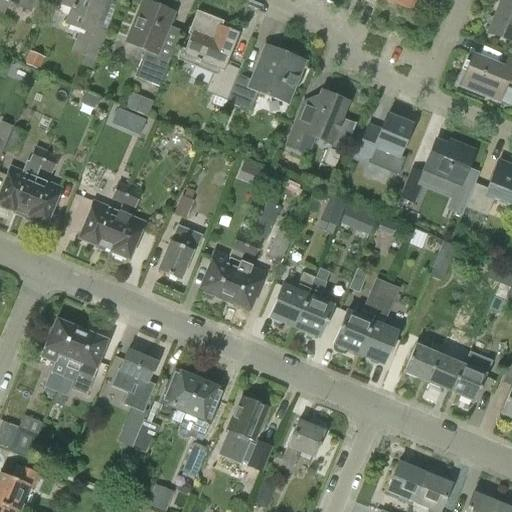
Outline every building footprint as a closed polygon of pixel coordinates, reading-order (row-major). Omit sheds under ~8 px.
[(0,0),(0,14),(2,15),(6,3),(29,13),(34,0),(0,0)] [(94,62),(115,8),(96,0),(60,0),(58,6),(70,11),(64,26),(80,33),(72,53),(94,62)] [(382,0),(407,10),(410,0),(382,0)] [(510,44),(511,44),(511,7),(499,2),(486,34),(510,44)] [(172,17),(141,5),(126,42),(145,50),(134,79),(158,89),(174,50),(161,45),(172,17)] [(204,93),(226,102),(237,76),(239,70),(226,65),(238,36),(197,19),(181,57),(214,70),(204,93)] [(266,46),(251,82),(237,76),(226,102),(225,103),(246,112),(249,113),(256,95),(280,105),(287,87),(292,89),(301,67),(282,60),(284,54),(266,46)] [(22,65),(39,72),(44,59),(27,53),(22,65)] [(470,57),(458,87),(498,103),(506,83),(511,85),(511,58),(507,57),(502,69),(470,57)] [(315,108),(304,103),(285,148),(305,157),(312,139),(329,146),(328,147),(342,153),(354,124),(340,119),(347,104),(321,93),(315,108)] [(127,96),(123,108),(146,117),(151,105),(127,96)] [(117,109),(111,124),(121,128),(127,114),(117,109)] [(383,153),(397,159),(410,127),(385,117),(379,132),(367,127),(355,157),(378,167),(383,153)] [(0,153),(10,130),(0,125),(0,153)] [(4,153),(15,158),(25,135),(14,130),(4,153)] [(455,150),(435,142),(423,171),(459,186),(473,153),(457,146),(455,150)] [(27,165),(39,170),(46,152),(34,147),(27,165)] [(57,157),(46,152),(39,170),(50,175),(57,157)] [(270,172),(242,162),(236,180),(264,190),(270,172)] [(511,209),(511,168),(498,163),(486,192),(473,186),(464,209),(485,217),(491,201),(511,209)] [(0,194),(0,206),(20,215),(36,178),(11,168),(0,194)] [(412,205),(424,176),(411,170),(399,200),(412,205)] [(60,188),(36,178),(20,215),(45,225),(60,188)] [(298,187),(287,182),(284,190),(294,195),(298,187)] [(110,201),(122,206),(130,188),(117,183),(110,201)] [(141,193),(130,188),(122,206),(134,211),(141,193)] [(193,193),(184,189),(173,215),(185,220),(193,202),(190,201),(193,193)] [(319,222),(335,228),(344,205),(328,199),(319,222)] [(79,240),(103,250),(119,212),(94,202),(79,240)] [(366,214),(347,207),(340,224),(359,232),(366,214)] [(143,222),(119,212),(103,250),(128,260),(143,222)] [(276,241),(275,241),(267,260),(279,265),(287,246),(286,245),(290,235),(289,235),(292,228),(284,225),(282,232),(281,231),(276,241)] [(195,254),(201,238),(176,228),(170,243),(157,272),(179,282),(192,253),(195,254)] [(243,256),(250,238),(238,233),(231,251),(243,256)] [(262,243),(250,238),(243,256),(254,261),(262,243)] [(428,277),(441,282),(454,248),(441,243),(428,277)] [(200,291),(224,301),(240,262),(216,252),(200,291)] [(264,272),(240,262),(224,301),(248,311),(264,272)] [(491,266),(486,279),(497,284),(503,271),(491,266)] [(511,274),(503,271),(497,284),(509,289),(511,281),(511,274)] [(295,328),(315,279),(303,274),(296,291),(283,286),(270,318),(295,328)] [(327,284),(321,281),(315,279),(295,328),(319,339),(333,306),(320,301),(327,284)] [(335,345),(359,355),(389,285),(378,281),(362,318),(349,313),(335,345)] [(399,290),(389,285),(359,355),(384,365),(397,333),(383,327),(399,290)] [(56,323),(40,360),(54,365),(50,373),(61,378),(65,370),(81,329),(75,326),(74,328),(70,326),(70,324),(63,321),(58,324),(56,323)] [(81,329),(65,370),(89,380),(92,374),(93,372),(97,362),(105,343),(103,339),(102,338),(95,334),(93,335),(90,334),(91,333),(85,331),(81,329)] [(427,384),(439,356),(443,348),(432,343),(428,352),(414,346),(402,374),(427,384)] [(149,400),(140,397),(144,384),(147,385),(155,365),(127,353),(118,374),(133,380),(122,406),(143,415),(149,400)] [(452,362),(439,356),(427,384),(450,394),(466,358),(456,353),(452,362)] [(467,353),(466,358),(450,394),(474,404),(491,363),(467,353)] [(159,403),(160,404),(155,416),(180,426),(185,414),(186,414),(201,378),(189,373),(187,377),(175,372),(166,392),(164,391),(159,403)] [(50,373),(44,388),(55,393),(61,378),(50,373)] [(56,393),(52,402),(61,406),(65,397),(66,397),(72,382),(61,378),(55,393),(56,393)] [(201,378),(186,414),(185,414),(180,426),(178,433),(179,434),(180,435),(181,436),(183,437),(184,437),(185,437),(188,437),(189,437),(203,443),(215,412),(213,411),(221,391),(211,387),(213,383),(201,378)] [(511,387),(499,414),(511,419),(511,387)] [(248,444),(249,440),(253,442),(266,410),(264,405),(257,402),(252,405),(241,400),(234,420),(232,419),(227,431),(216,456),(239,466),(240,462),(247,465),(255,447),(248,444)] [(157,428),(142,422),(131,449),(143,455),(157,428)] [(297,422),(286,448),(287,448),(281,463),(294,468),(300,453),(312,458),(323,432),(297,422)] [(37,437),(18,430),(14,440),(9,451),(28,459),(32,448),(37,437)] [(181,473),(194,479),(206,450),(193,445),(181,473)] [(387,492),(413,503),(424,475),(398,464),(387,492)] [(0,475),(0,505),(14,511),(17,511),(27,488),(33,491),(39,477),(17,468),(12,480),(0,475)] [(424,475),(413,503),(427,509),(434,511),(439,511),(451,486),(424,475)] [(189,496),(197,499),(202,488),(194,484),(189,496)] [(152,490),(146,505),(162,511),(163,511),(170,497),(152,490)] [(258,493),(253,505),(265,510),(268,504),(265,496),(258,493)] [(466,511),(497,511),(500,506),(473,495),(466,511)] [(230,511),(243,511),(246,507),(234,502),(230,511)]
